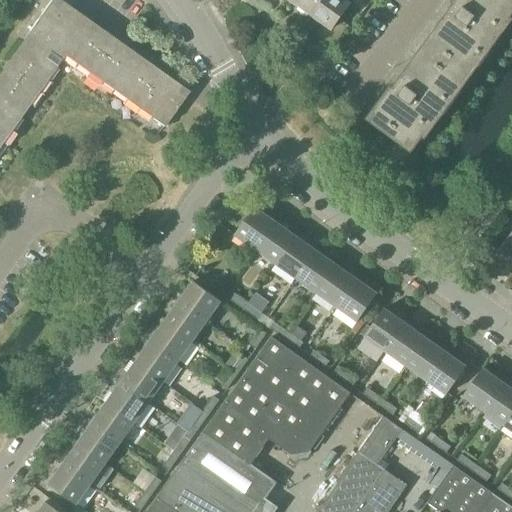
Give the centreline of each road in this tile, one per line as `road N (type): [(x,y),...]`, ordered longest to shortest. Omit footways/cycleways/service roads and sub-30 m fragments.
road 1 (residential): [(511,330),(315,193),(255,121)]
road 2 (residential): [(0,477),(146,279)]
road 3 (residential): [(146,279),(255,121)]
road 4 (residential): [(255,121),(186,0)]
road 5 (residential): [(146,279),(42,208)]
